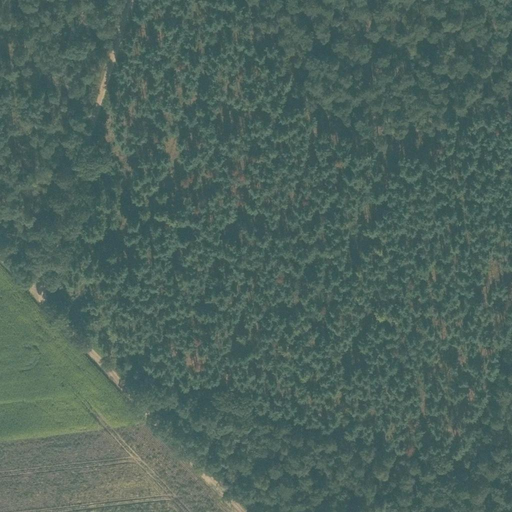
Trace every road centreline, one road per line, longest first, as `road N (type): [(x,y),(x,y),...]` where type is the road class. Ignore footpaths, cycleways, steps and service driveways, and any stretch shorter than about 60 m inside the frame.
road 1 (track): [(342,0),(352,142),(254,407),(140,374),(112,375)]
road 2 (track): [(38,293),(127,0)]
road 3 (track): [(254,407),(459,467)]
road 4 (track): [(112,375),(239,511)]
road 5 (track): [(459,467),(511,331)]
